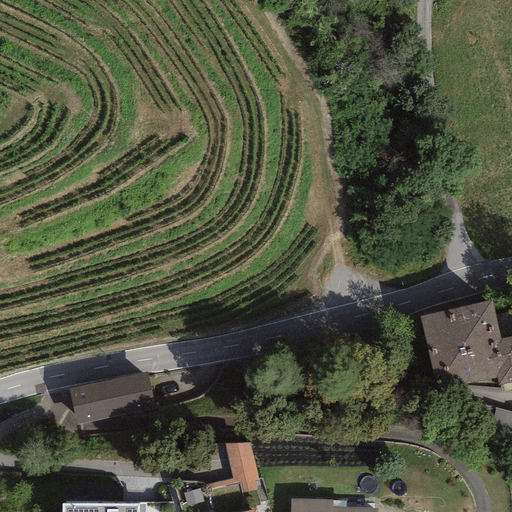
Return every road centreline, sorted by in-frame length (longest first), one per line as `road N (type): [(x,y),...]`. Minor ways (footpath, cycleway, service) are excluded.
road 1 (tertiary): [(0,393),(275,336),(511,273)]
road 2 (track): [(373,0),(344,318)]
road 3 (track): [(405,301),(430,406),(511,398)]
